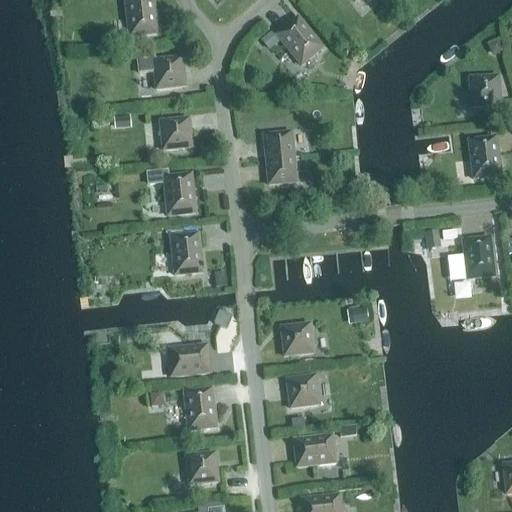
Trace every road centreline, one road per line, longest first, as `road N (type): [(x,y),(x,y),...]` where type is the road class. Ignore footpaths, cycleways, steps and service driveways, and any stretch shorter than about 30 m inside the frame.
road 1 (residential): [(271,511),(239,237)]
road 2 (residential): [(239,237),(511,204)]
road 3 (residential): [(239,237),(217,91),(222,51)]
